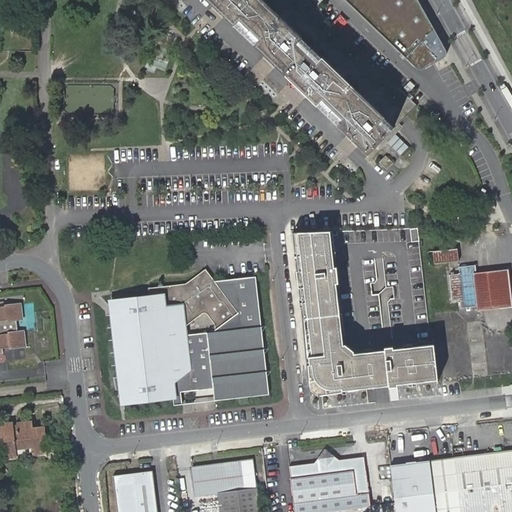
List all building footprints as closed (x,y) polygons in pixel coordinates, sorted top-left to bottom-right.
[(209,0),(364,150),(369,155),(372,151),(399,124),(417,105),(380,69),(307,0),(209,0)] [(345,0),(346,0),(413,66),(415,67),(418,68),(421,67),(432,61),(434,63),(445,57),(446,55),(446,53),(446,51),(417,0),(345,0)] [(394,162),(387,155),(381,162),(388,168),(394,162)] [(333,231),(297,232),(314,378),(324,377),(330,382),(331,392),(377,386),(372,351),(357,353),(357,351),(348,344),(346,345),(339,284),(342,283),(340,267),(338,267),(333,231)] [(460,249),(436,251),(437,264),(461,261),(460,249)] [(482,307),(478,273),(477,266),(462,267),(462,274),(451,275),(455,302),(462,301),(463,309),(482,307)] [(150,287),(151,297),(113,301),(113,310),(122,392),(123,402),(173,397),(175,397),(175,404),(183,403),(182,391),(198,389),(214,388),(214,389),(216,398),(270,393),(264,346),(262,327),(262,324),(256,276),(215,280),(213,277),(206,269),(186,283),(150,287)] [(0,350),(2,350),(25,348),(23,333),(18,333),(16,322),(23,320),(21,305),(0,307),(0,350)] [(435,344),(388,350),(392,385),(438,379),(435,344)] [(372,351),(377,386),(392,385),(388,350),(372,351)] [(15,449),(33,447),(34,455),(48,454),(45,428),(32,430),(31,422),(16,424),(17,427),(13,428),(12,423),(1,424),(5,458),(17,457),(15,449)] [(291,479),(295,511),(329,511),(371,507),(370,493),(365,456),(339,459),(326,448),(316,462),(289,466),(291,479)] [(511,511),(511,452),(393,466),(397,511),(511,511)] [(258,511),(257,502),(252,458),(219,462),(219,465),(213,465),(212,463),(191,465),(194,491),(194,492),(217,490),(219,511),(258,511)] [(115,475),(118,511),(157,511),(154,471),(115,475)]
